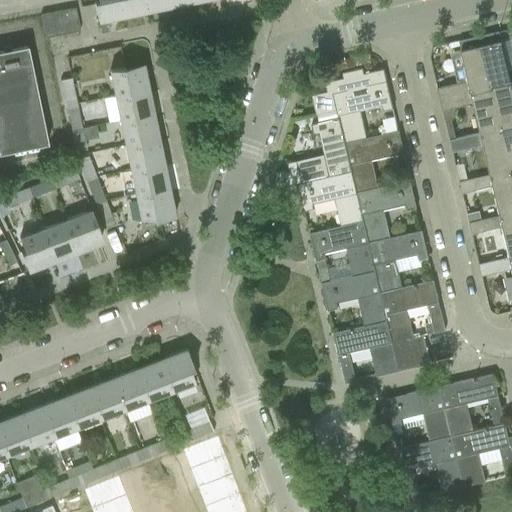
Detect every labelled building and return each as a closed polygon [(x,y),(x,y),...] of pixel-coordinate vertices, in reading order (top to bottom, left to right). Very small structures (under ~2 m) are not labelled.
[(93,0),(98,20),(123,15),(119,0),(93,0)] [(119,0),(123,15),(148,10),(145,0),(119,0)] [(145,0),(148,10),(173,5),(171,0),(145,0)] [(74,6),(63,9),(67,32),(79,30),(74,6)] [(63,9),(51,11),(56,35),(67,32),(63,9)] [(56,35),(51,11),(39,13),(45,37),(56,35)] [(501,40),(481,45),(491,88),(511,82),(511,70),(508,71),(501,40)] [(0,50),(0,152),(47,142),(26,45),(0,50)] [(437,88),(440,100),(491,88),(481,45),(461,50),(468,81),(437,88)] [(110,70),(116,96),(128,93),(129,96),(148,92),(143,67),(126,71),(125,67),(110,70)] [(327,91),(312,95),(317,115),(336,110),(338,118),(344,143),(367,138),(360,111),(383,105),(384,111),(393,109),(387,81),(384,69),(363,74),(362,69),(342,73),(343,79),(325,83),(327,91)] [(71,78),(60,80),(65,102),(75,100),(71,80),(71,78)] [(511,82),(491,88),(501,128),(511,125),(511,82)] [(474,104),(481,133),(501,128),(491,88),(440,100),(443,111),(454,108),(474,104)] [(116,96),(121,120),(133,118),(134,121),(154,117),(148,92),(129,96),(128,93),(116,96)] [(77,108),(66,110),(71,131),(81,129),(77,108)] [(454,108),(443,111),(449,140),(455,139),(450,117),(456,116),(454,108)] [(121,120),(126,146),(139,143),(139,146),(159,142),(154,117),(134,121),(133,118),(121,120)] [(296,160),(301,182),(350,170),(344,143),(338,118),(312,124),(314,134),(320,132),(325,154),(296,160)] [(511,125),(501,128),(510,170),(511,169),(511,125)] [(483,145),(490,174),(510,170),(501,128),(481,133),(455,139),(449,140),(452,153),(483,145)] [(81,129),(71,131),(75,152),(81,151),(86,149),(81,129)] [(344,143),(350,170),(356,193),(378,188),(371,160),(394,155),(396,161),(405,159),(399,131),(367,138),(344,143)] [(126,146),(131,171),(144,168),(145,171),(164,167),(159,142),(139,146),(139,143),(126,146)] [(82,158),(77,160),(85,179),(95,175),(87,156),(82,158)] [(131,171),(136,194),(149,191),(150,195),(169,190),(164,167),(145,171),(144,168),(131,171)] [(74,169),(54,177),(58,187),(78,179),(74,169)] [(335,198),(341,225),(362,221),(356,193),(350,170),(301,182),(297,183),(304,211),(314,209),(313,203),(335,198)] [(493,186),(500,215),(511,212),(511,175),(510,170),(490,174),(459,182),(462,194),(493,186)] [(95,175),(85,179),(93,198),(102,195),(95,175)] [(47,180),(27,188),(31,198),(51,190),(47,180)] [(356,193),(362,221),(368,243),(390,238),(383,210),(406,205),(407,210),(417,208),(410,180),(378,188),(356,193)] [(23,189),(3,197),(7,207),(27,199),(23,189)] [(149,191),(136,194),(142,220),(154,217),(155,220),(175,216),(169,190),(150,195),(149,191)] [(105,202),(96,206),(97,209),(104,228),(114,224),(105,202)] [(91,210),(66,220),(71,234),(68,235),(75,252),(99,243),(92,225),(96,224),(91,210)] [(479,211),(467,214),(469,223),(481,220),(479,211)] [(503,227),(510,257),(511,256),(511,212),(500,215),(481,220),(469,223),(472,235),(503,227)] [(66,220),(43,229),(48,243),(44,244),(51,262),(75,252),(68,235),(71,234),(66,220)] [(347,247),(353,276),(374,271),(368,243),(362,221),(341,225),(309,233),(316,261),(324,259),(326,258),(325,253),(347,247)] [(48,243),(43,229),(20,238),(25,250),(21,252),(28,271),(51,262),(44,244),(48,243)] [(368,243),(374,271),(379,293),(401,288),(395,259),(417,254),(419,260),(428,258),(422,230),(390,238),(368,243)] [(5,239),(0,241),(0,249),(3,254),(10,250),(5,239)] [(10,250),(3,254),(8,265),(16,261),(10,250)] [(511,256),(510,257),(479,264),(481,276),(511,268),(511,256)] [(324,259),(316,261),(321,283),(330,281),(324,259)] [(359,298),(365,325),(386,320),(379,293),(374,271),(353,276),(330,281),(321,283),(328,311),(338,308),(336,303),(359,298)] [(401,288),(379,293),(385,318),(386,320),(393,349),(425,342),(424,336),(414,339),(407,310),(429,305),(433,323),(424,325),(427,335),(435,333),(445,331),(438,303),(439,303),(434,280),(401,288)] [(386,320),(365,325),(333,333),(338,355),(339,355),(346,383),(356,381),(349,354),(370,349),(377,376),(398,372),(393,349),(386,320)] [(425,342),(393,349),(398,372),(431,364),(425,342)] [(186,350),(161,360),(167,377),(164,379),(166,385),(169,392),(194,382),(190,370),(194,369),(186,350)] [(161,360),(137,369),(144,385),(144,386),(140,388),(146,401),(169,392),(166,385),(164,379),(167,377),(161,360)] [(127,372),(114,378),(117,385),(121,395),(117,397),(122,410),(146,401),(140,388),(144,386),(144,385),(137,369),(127,372)] [(493,373),(440,386),(451,436),(473,431),(467,404),(488,398),(495,426),(504,424),(497,397),(498,396),(493,373)] [(96,385),(91,387),(98,404),(94,406),(99,419),(122,410),(117,397),(121,395),(117,385),(114,378),(96,385)] [(424,419),(429,441),(451,436),(440,386),(386,398),(393,426),(424,419)] [(91,387),(66,396),(73,414),(70,415),(75,429),(99,419),(94,406),(98,404),(91,387)] [(66,396),(43,406),(50,423),(46,425),(52,438),(75,429),(70,415),(73,414),(66,396)] [(43,406),(20,415),(27,432),(23,434),(28,447),(52,438),(46,425),(50,423),(43,406)] [(20,415),(0,422),(0,434),(3,442),(0,442),(0,445),(4,456),(28,447),(23,434),(27,432),(20,415)] [(209,422),(189,430),(193,439),(213,431),(209,422)] [(473,431),(451,436),(463,486),(485,481),(479,453),(499,449),(505,476),(511,474),(511,442),(509,443),(505,424),(504,424),(495,426),(473,431)] [(181,433),(162,441),(165,450),(185,442),(181,433)] [(451,436),(429,441),(398,448),(410,499),(421,496),(414,468),(435,464),(441,491),(463,486),(451,436)] [(215,437),(182,450),(189,469),(224,456),(217,437),(215,437)] [(162,441),(142,449),(146,458),(165,450),(162,441)] [(134,452),(115,460),(119,469),(138,461),(134,452)] [(224,456),(189,469),(197,489),(232,475),(224,456)] [(115,460),(96,467),(100,477),(119,469),(115,460)] [(160,468),(153,471),(157,483),(165,480),(160,468)] [(88,471),(68,479),(72,488),(92,480),(88,471)] [(147,474),(139,477),(144,488),(151,485),(147,474)] [(36,475),(16,483),(22,498),(26,507),(45,499),(41,490),(36,475)] [(232,475),(197,489),(204,508),(239,495),(232,475)] [(117,476),(83,490),(83,491),(91,510),(125,495),(117,476)] [(68,479),(49,486),(52,496),(72,488),(68,479)] [(168,487),(160,490),(165,501),(172,498),(168,487)] [(154,493),(147,496),(151,507),(159,504),(154,493)] [(131,511),(125,495),(91,510),(91,511),(131,511)] [(245,511),(239,495),(204,508),(205,511),(245,511)] [(172,498),(165,501),(169,511),(170,511),(177,510),(172,498)] [(18,499),(0,506),(0,511),(12,511),(22,508),(18,499)]
